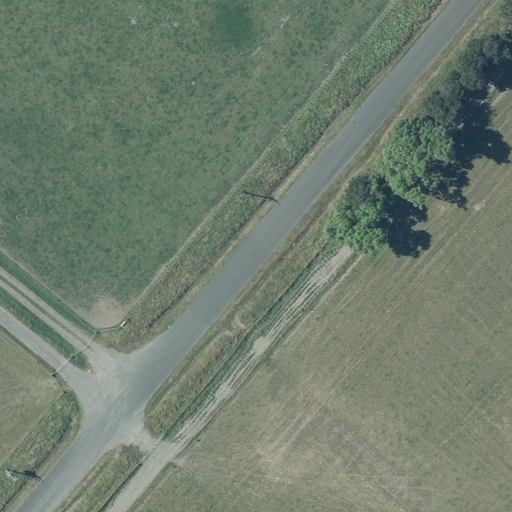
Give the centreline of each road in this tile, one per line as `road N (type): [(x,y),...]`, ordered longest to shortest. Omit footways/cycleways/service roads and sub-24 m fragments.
road 1 (unclassified): [(32,511),(467,0)]
road 2 (track): [(0,277),(137,389)]
